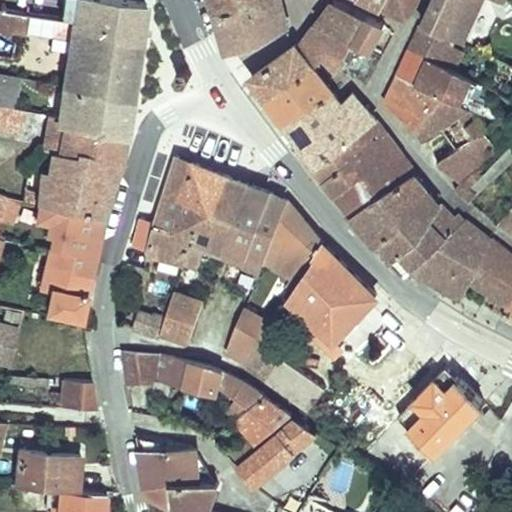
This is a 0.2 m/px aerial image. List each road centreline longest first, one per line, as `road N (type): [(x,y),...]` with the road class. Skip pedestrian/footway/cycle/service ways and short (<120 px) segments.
road 1 (residential): [(144,511),(100,324),(159,115)]
road 2 (tertiary): [(240,113),(407,294),(511,358)]
road 3 (unknown): [(122,420),(183,429),(249,492),(269,493),(324,450)]
road 4 (residential): [(370,95),(460,199),(511,238)]
road 5 (residential): [(215,77),(296,36),(291,0)]
